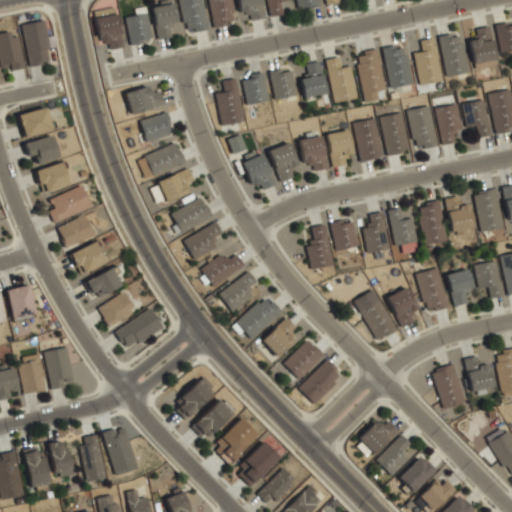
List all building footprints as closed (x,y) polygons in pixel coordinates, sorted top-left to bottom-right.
[(206,28),(201,0),(177,0),(184,32),(206,28)] [(207,0),(212,26),(233,22),(229,0),(207,0)] [(236,0),(238,13),(248,12),(248,19),(261,18),(259,0),(236,0)] [(279,2),(286,0),(265,0),(269,16),(281,13),(279,2)] [(319,5),(317,0),(294,0),(297,9),(319,5)] [(175,25),(173,4),(151,6),(155,38),(170,37),(169,26),(175,25)] [(134,14),(123,16),(128,45),(150,41),(144,7),(133,8),(134,14)] [(96,42),(107,41),(107,48),(120,47),(117,14),(94,16),(96,42)] [(50,61),(41,19),(19,24),(28,66),(50,61)] [(497,51),(511,49),(511,21),(494,23),(497,51)] [(473,28),(475,36),(467,38),(473,68),(495,64),(487,26),(473,28)] [(0,67),(9,65),(10,70),(23,67),(16,35),(10,37),(8,30),(0,32),(0,67)] [(436,35),(445,76),(466,71),(457,31),(436,35)] [(417,84),(440,80),(431,37),(418,40),(420,50),(411,52),(417,84)] [(386,87),(408,84),(403,45),(381,47),(386,87)] [(362,102),(376,99),(374,90),(383,89),(375,49),(352,53),(362,102)] [(339,66),(337,56),(323,59),(332,102),(354,97),(348,64),(339,66)] [(306,74),(297,76),(302,97),(324,92),(317,60),(304,63),(306,74)] [(268,71),(272,98),(294,95),(290,68),(268,71)] [(267,100),(261,71),(247,74),(248,78),(240,79),(244,104),(267,100)] [(218,124),(241,121),(235,78),(220,80),(221,91),(213,92),(218,124)] [(162,104),(158,90),(148,92),(146,85),(123,92),(129,113),(162,104)] [(494,133),(511,129),(511,110),(507,88),(485,93),(494,133)] [(460,102),(463,126),(474,124),(476,136),(488,135),(484,99),(460,102)] [(433,107),(440,144),(454,141),(452,130),(460,128),(455,103),(433,107)] [(435,144),(427,105),(405,109),(412,148),(435,144)] [(22,137),(50,129),(43,106),(16,115),(22,137)] [(385,155),(407,150),(399,111),(377,116),(385,155)] [(144,141),(170,133),(164,112),(137,120),(144,141)] [(359,161),(381,155),(372,117),(349,122),(359,161)] [(323,133),(331,167),(345,164),(343,154),(350,152),(345,129),(323,133)] [(26,156),(32,154),(35,163),(57,156),(50,134),(22,143),(26,156)] [(243,149),(238,134),(226,137),(230,153),(243,149)] [(325,168),(320,135),(297,138),(301,164),(310,163),(312,170),(325,168)] [(181,163),(174,142),(142,153),(150,174),(181,163)] [(266,150),(278,180),(299,172),(287,142),(266,150)] [(260,189),(273,184),(259,149),(239,157),(249,185),(257,182),(260,189)] [(32,170),(37,185),(41,184),(44,191),(66,184),(59,161),(32,170)] [(183,184),(191,181),(186,168),(155,179),(164,201),(186,193),(183,184)] [(511,183),(499,186),(506,220),(511,218),(511,183)] [(47,197),(51,208),(47,209),(51,221),(88,209),(81,186),(47,197)] [(470,193),(479,231),(501,227),(492,188),(470,193)] [(451,234),(472,229),(466,201),(458,203),(456,194),(442,198),(451,234)] [(169,212),(179,232),(209,216),(198,196),(169,212)] [(423,244),(445,239),(436,200),(414,205),(423,244)] [(392,245),(399,244),(400,252),(416,250),(410,216),(400,218),(398,207),(386,209),(392,245)] [(369,224),(359,226),(366,252),(388,247),(379,211),(366,214),(369,224)] [(92,237),(84,215),(55,225),(63,247),(92,237)] [(216,246),(211,238),(220,232),(213,220),(181,239),(193,259),(216,246)] [(352,220),(341,221),(341,220),(329,221),(332,249),(354,246),(352,220)] [(323,223),(308,226),(312,241),(303,243),(309,269),(332,264),(323,223)] [(81,271),(102,263),(94,242),(68,251),(73,266),(78,264),(81,271)] [(234,253),(225,260),(220,252),(198,267),(211,286),(242,265),(234,253)] [(511,252),(499,254),(504,293),(511,291),(511,252)] [(472,264),(476,288),(485,286),(488,298),(501,295),(494,260),(472,264)] [(413,273),(424,311),(446,305),(435,266),(413,273)] [(93,296),(118,286),(111,268),(85,278),(93,296)] [(443,274),(452,306),(466,302),(463,292),(471,290),(465,268),(443,274)] [(246,287),(254,282),(248,272),(216,290),(228,311),(252,296),(246,287)] [(10,319),(33,314),(26,284),(3,289),(10,319)] [(412,321),(408,313),(416,309),(404,286),(384,297),(400,327),(412,321)] [(375,340),(394,328),(370,288),(351,300),(375,340)] [(106,326),(133,312),(121,292),(95,306),(106,326)] [(249,339),(279,311),(263,295),(234,322),(249,339)] [(112,330),(123,349),(160,326),(149,307),(112,330)] [(259,338),(274,355),(292,338),(287,332),(293,326),(284,316),(259,338)] [(320,354),(305,338),(280,361),(296,378),(320,354)] [(71,376),(64,346),(41,351),(49,389),(62,386),(60,378),(71,376)] [(511,391),(511,348),(491,352),(499,394),(511,391)] [(15,364),(22,393),(44,388),(36,353),(20,357),(21,362),(15,364)] [(490,386),(485,362),(477,364),(474,355),(461,358),(469,394),(483,390),(483,387),(490,386)] [(340,375),(324,358),(295,386),(311,403),(340,375)] [(428,371),(441,408),(462,401),(450,364),(428,371)] [(6,391),(15,390),(11,367),(0,369),(0,398),(7,397),(6,391)] [(173,402),(185,416),(213,390),(201,376),(173,402)] [(228,410),(214,398),(191,424),(205,436),(228,410)] [(255,435),(239,418),(209,445),(225,462),(255,435)] [(356,438),(372,453),(395,429),(385,419),(378,426),(372,420),(356,438)] [(511,474),(511,441),(504,425),(485,434),(506,477),(511,474)] [(373,458),(389,475),(406,458),(399,451),(408,443),(399,433),(373,458)] [(82,435),(82,444),(79,444),(82,480),(101,479),(97,434),(82,435)] [(69,474),(63,439),(46,442),(52,477),(69,474)] [(276,457),(261,440),(239,460),(244,465),(236,473),(247,485),(276,457)] [(27,487),(47,483),(40,447),(21,451),(27,487)] [(395,476),(410,491),(433,468),(418,453),(395,476)] [(273,500),(293,480),(280,467),(253,492),(263,502),(269,496),(273,500)] [(437,484),(433,479),(414,497),(427,511),(451,489),(442,479),(437,484)] [(305,511),(320,499),(307,485),(277,511),(305,511)] [(165,497),(168,511),(186,511),(180,486),(170,489),(172,495),(165,497)] [(137,497),(135,489),(124,491),(128,511),(147,511),(145,496),(137,497)] [(117,511),(115,493),(97,496),(99,511),(117,511)] [(470,511),(472,511),(458,495),(439,511),(470,511)]
